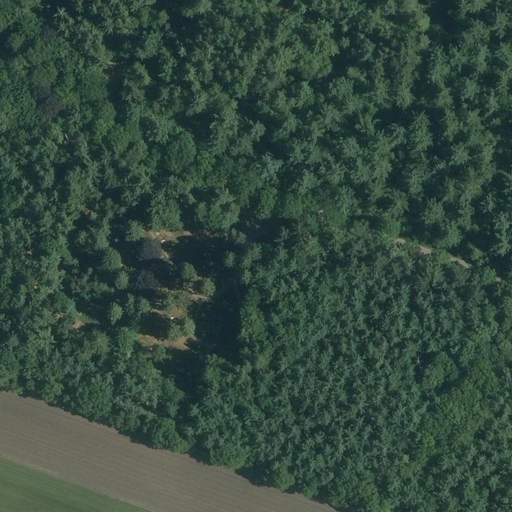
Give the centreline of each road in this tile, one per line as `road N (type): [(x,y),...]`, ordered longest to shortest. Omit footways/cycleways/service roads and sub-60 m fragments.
road 1 (tertiary): [(511,284),(150,155),(0,38)]
road 2 (track): [(0,129),(28,128),(80,105),(140,26),(215,0)]
